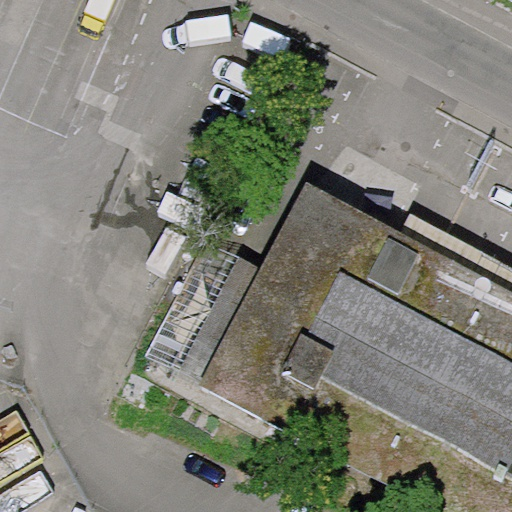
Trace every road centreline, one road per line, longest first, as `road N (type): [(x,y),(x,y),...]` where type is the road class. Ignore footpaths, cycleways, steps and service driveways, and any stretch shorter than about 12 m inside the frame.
road 1 (unknown): [(14,181),(65,169),(135,104),(204,0)]
road 2 (tertiary): [(378,0),(511,73)]
